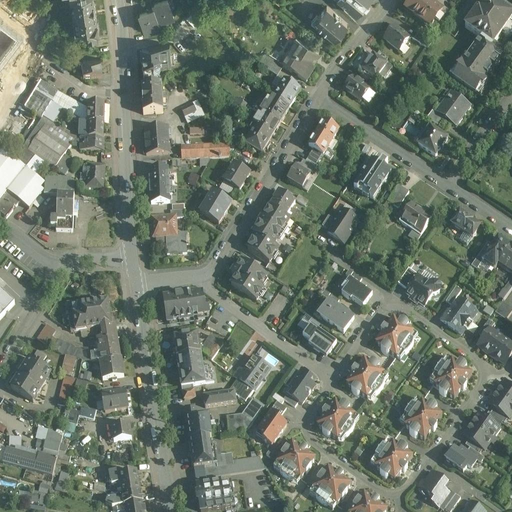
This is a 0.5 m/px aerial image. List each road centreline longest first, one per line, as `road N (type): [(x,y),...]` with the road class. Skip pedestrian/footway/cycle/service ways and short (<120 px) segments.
road 1 (residential): [(391,297),(480,375),(480,389),(430,464),(400,494),(382,498),(309,442),(302,416),(333,379)]
road 2 (tertiary): [(138,253),(117,0)]
road 3 (tertiary): [(171,511),(141,279)]
road 4 (residential): [(201,274),(218,263),(321,97)]
road 5 (residential): [(201,274),(333,379)]
road 6 (residential): [(449,181),(321,97)]
road 7 (residential): [(321,97),(393,0)]
